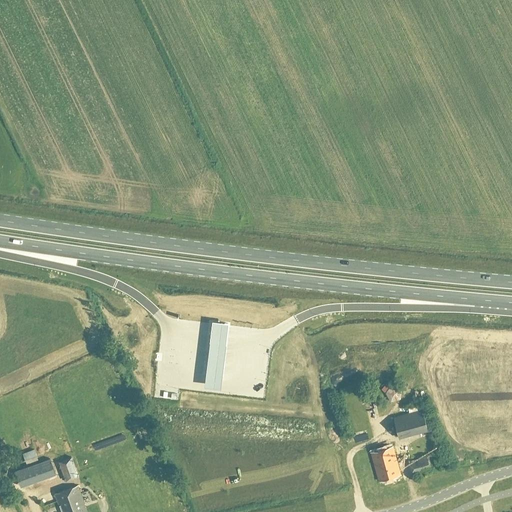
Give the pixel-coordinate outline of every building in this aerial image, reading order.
[(228,321),(211,319),(203,385),(220,387),(228,321)] [(402,389),(392,385),(388,382),(381,391),(385,394),(390,402),(400,400),(402,389)] [(404,413),(393,417),(399,439),(411,435),(404,413)] [(391,446),(370,453),(380,482),(401,475),(391,446)] [(23,454),(25,461),(27,465),(37,460),(33,450),(23,454)] [(414,461),(414,458),(411,459),(412,461),(409,462),(412,476),(439,469),(436,455),(414,461)] [(66,481),(78,477),(71,457),(58,462),(66,481)] [(57,482),(54,474),(40,480),(37,473),(29,476),(35,491),(57,482)] [(55,494),(61,511),(86,511),(78,486),(55,494)]
